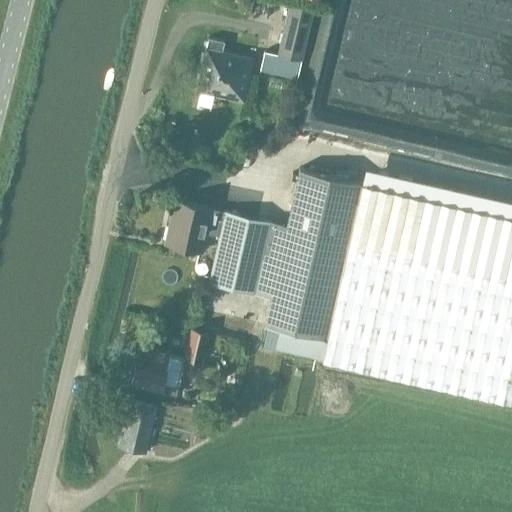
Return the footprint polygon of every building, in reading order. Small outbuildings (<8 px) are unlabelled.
[(280,54),(302,59),(313,9),(292,4),(280,54)] [(210,38),(199,81),(196,91),(242,102),(252,59),(222,51),(224,41),(210,38)] [(259,69),(297,78),(301,59),(264,51),(259,69)] [(261,324),(325,339),(360,183),(295,168),(282,225),(269,223),(254,292),(268,295),(261,324)] [(325,339),(320,358),(385,373),(510,401),(511,391),(511,217),(425,197),(360,183),(325,339)] [(173,201),(162,242),(197,250),(202,229),(217,233),(222,212),(173,201)] [(207,282),(254,292),(269,223),(222,212),(217,233),(207,282)] [(208,333),(191,328),(184,356),(186,356),(185,357),(201,361),(208,333)] [(176,395),(185,357),(186,356),(184,356),(167,352),(167,353),(140,347),(132,383),(159,389),(159,390),(176,395)] [(119,445),(146,452),(157,404),(129,398),(119,445)]
